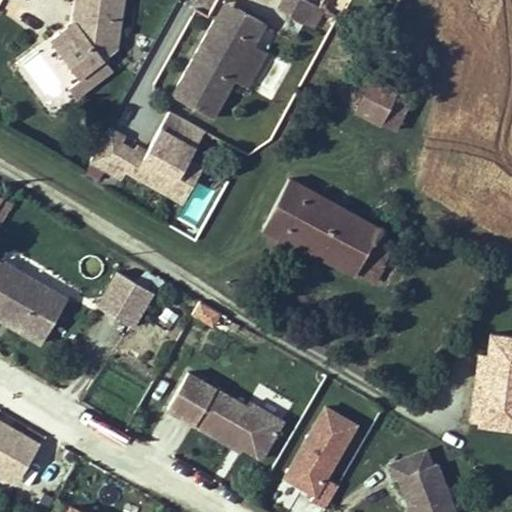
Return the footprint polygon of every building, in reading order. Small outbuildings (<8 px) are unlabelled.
[(115,49),(121,0),(78,0),(75,27),(54,44),(79,77),(115,49)] [(308,1),(306,0),(280,0),(277,7),(298,19),(308,1)] [(17,1),(8,13),(29,30),(38,17),(17,1)] [(215,21),(232,30),(243,11),(226,2),(215,21)] [(268,25),(243,11),(232,30),(215,21),(198,52),(203,56),(199,62),(194,60),(175,94),(216,118),(236,81),(256,45),(268,25)] [(367,46),(358,41),(353,50),(362,55),(367,46)] [(251,88),(271,54),(256,45),(236,81),(251,88)] [(198,52),(194,60),(199,62),(203,56),(198,52)] [(374,77),(395,87),(399,79),(378,69),(374,77)] [(374,77),(372,76),(355,110),(394,130),(412,95),(395,87),(374,77)] [(138,152),(127,172),(172,196),(191,161),(208,131),(172,112),(151,152),(148,158),(138,152)] [(111,130),(93,163),(110,172),(125,145),(128,139),(111,130)] [(127,172),(138,152),(125,145),(110,172),(124,179),(127,172)] [(141,147),(138,152),(148,158),(151,152),(141,147)] [(191,161),(172,196),(185,204),(204,169),(191,161)] [(263,227),(282,237),(304,192),(286,182),(263,227)] [(378,228),(304,192),(282,237),(355,273),(378,228)] [(0,221),(11,202),(0,196),(0,195),(0,221)] [(390,234),(395,224),(401,213),(397,210),(400,204),(395,201),(378,228),(390,234)] [(390,234),(378,228),(355,273),(373,282),(384,265),(387,266),(395,252),(401,240),(390,234)] [(401,240),(395,252),(404,256),(415,234),(406,229),(401,240)] [(13,264),(0,287),(0,316),(52,347),(78,302),(65,294),(52,298),(33,287),(29,274),(13,264)] [(138,284),(120,317),(155,336),(173,304),(138,284)] [(198,298),(189,314),(211,326),(220,311),(198,298)] [(511,336),(492,334),(489,355),(488,370),(479,369),(473,423),(511,427),(511,336)] [(489,355),(481,354),(479,369),(488,370),(489,355)] [(240,407),(181,374),(161,409),(195,428),(197,424),(209,431),(256,458),(277,420),(243,401),(240,407)] [(327,408),(287,477),(318,495),(357,425),(327,408)] [(0,474),(15,483),(40,438),(0,415),(0,474)] [(197,424),(195,428),(207,436),(209,431),(197,424)] [(453,511),(435,462),(430,463),(424,448),(387,463),(392,477),(397,475),(407,501),(414,504),(410,511),(453,511)] [(285,484),(272,476),(266,486),(279,494),(285,484)] [(11,498),(2,511),(24,511),(27,508),(11,498)] [(414,504),(407,501),(403,508),(410,511),(414,504)]
